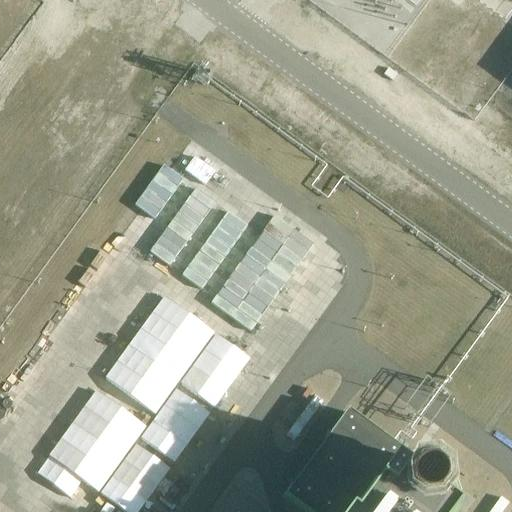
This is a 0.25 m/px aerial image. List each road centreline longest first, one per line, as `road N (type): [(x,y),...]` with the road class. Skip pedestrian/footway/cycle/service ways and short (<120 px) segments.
road 1 (unclassified): [(511,228),(204,0)]
road 2 (unknown): [(0,204),(143,0)]
